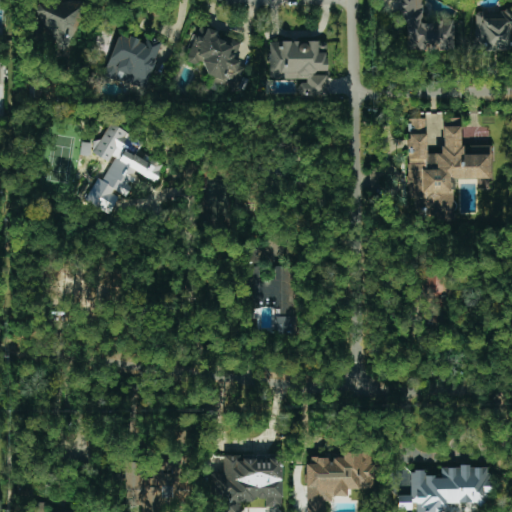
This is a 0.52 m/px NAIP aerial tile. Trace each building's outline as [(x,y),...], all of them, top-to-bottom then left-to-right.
[(79,6),(68,4),(69,0),(47,0),(47,1),(37,2),(37,6),(38,21),(49,23),(51,46),(64,48),(73,47),(80,8),(79,6)] [(402,0),(402,50),(453,50),(453,20),(434,20),(434,27),(422,27),(422,0),(402,0)] [(509,51),(509,31),(511,30),(511,11),(476,11),(475,50),(509,51)] [(239,40),(196,27),(185,62),(201,67),(200,72),(211,75),(208,85),(235,93),(244,65),(233,61),(239,40)] [(103,76),(146,90),(162,41),(145,36),(143,41),(117,33),(103,76)] [(269,79),(306,79),(306,84),(298,84),(298,97),(327,97),(327,75),(315,75),(315,71),(326,71),(326,42),(269,42),(269,79)] [(490,179),(489,145),(470,146),(470,154),(461,155),(460,126),(441,126),(442,154),(426,154),(425,119),(407,119),(408,199),(422,198),(422,215),(441,214),(441,212),(452,212),(452,179),(490,179)] [(84,200),(108,214),(119,195),(123,197),(138,173),(154,182),(164,166),(138,151),(143,142),(110,123),(92,153),(108,162),(111,156),(115,158),(102,180),(98,178),(84,200)] [(290,266),(274,267),(274,279),(259,279),(259,246),(244,246),(245,309),(291,308),(290,266)] [(424,274),(425,300),(445,299),(444,273),(424,274)] [(373,452),(342,453),(342,457),(330,458),(330,457),(310,458),(310,464),(305,464),(306,511),(324,511),(324,499),(346,498),(346,489),(374,489),(373,452)] [(280,507),(281,457),(223,457),(223,474),(211,474),(211,487),(220,487),(220,511),(236,511),(236,500),(265,500),(265,507),(280,507)] [(153,463),(153,478),(141,478),(141,463),(126,462),(125,506),(145,506),(144,511),(157,511),(158,509),(174,509),(174,493),(185,494),(185,481),(179,480),(180,463),(153,463)] [(438,511),(438,503),(490,503),(490,466),(440,467),(440,477),(424,477),(424,471),(410,471),(410,495),(397,495),(397,510),(415,510),(415,511),(438,511)] [(44,511),(45,503),(31,503),(30,511),(44,511)]
